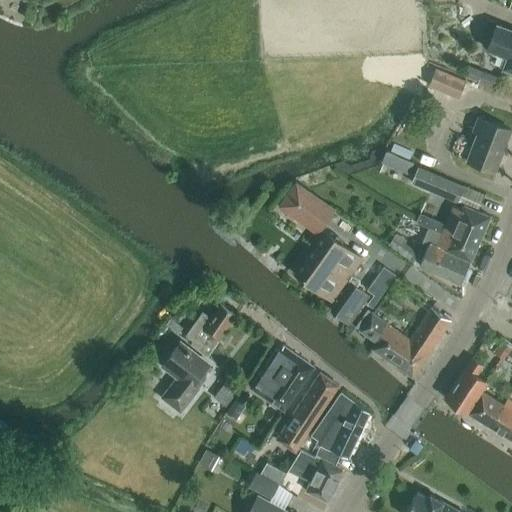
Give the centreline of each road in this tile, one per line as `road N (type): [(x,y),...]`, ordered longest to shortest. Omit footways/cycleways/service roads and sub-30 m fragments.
road 1 (residential): [(389,443),(378,435),(377,410),(225,299)]
road 2 (tertiary): [(389,443),(478,314)]
